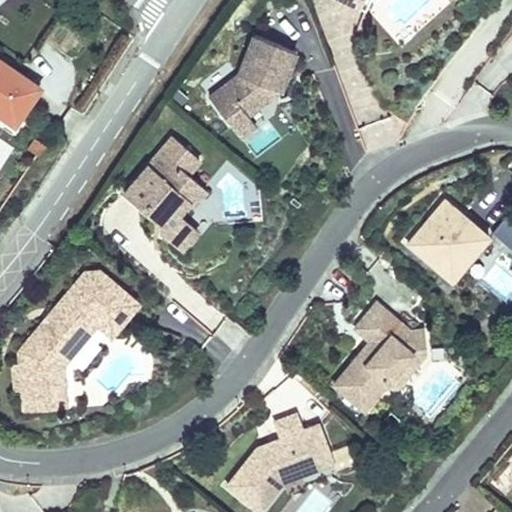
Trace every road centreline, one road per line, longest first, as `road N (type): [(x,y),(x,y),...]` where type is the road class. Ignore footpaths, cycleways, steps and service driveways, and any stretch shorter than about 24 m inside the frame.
road 1 (residential): [(0,456),(39,463),(98,457),(190,418),(254,353),(367,190),(440,145),(511,130)]
road 2 (tertiary): [(0,275),(175,24)]
road 3 (residential): [(511,409),(424,511)]
